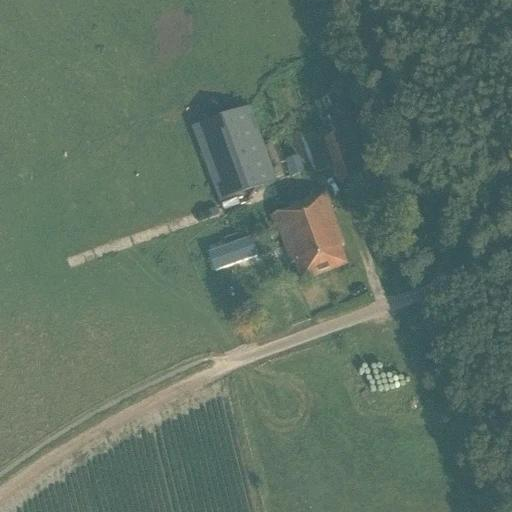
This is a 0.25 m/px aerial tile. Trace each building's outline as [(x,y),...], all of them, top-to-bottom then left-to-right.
[(249,108),(193,128),(220,204),(277,183),(324,166),(310,127),(263,145),(249,108)] [(342,134),(324,140),(339,184),(357,178),(342,134)] [(291,266),(296,264),(302,282),(346,266),(340,248),(344,247),(326,194),(322,196),(320,191),(316,192),(317,197),(289,208),(290,211),(274,216),(291,266)] [(131,243),(98,250),(100,260),(133,253),(131,243)] [(72,271),(96,262),(93,255),(69,263),(72,271)]
